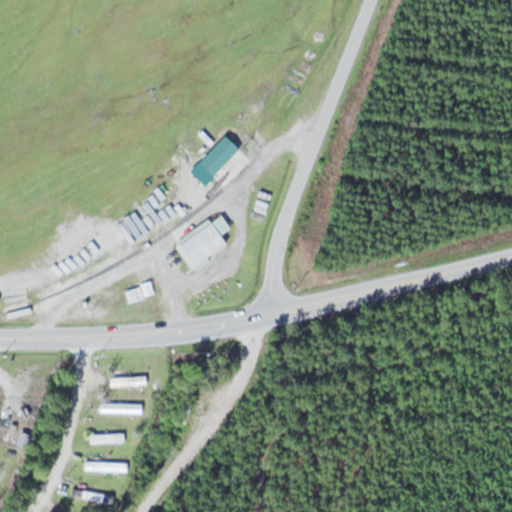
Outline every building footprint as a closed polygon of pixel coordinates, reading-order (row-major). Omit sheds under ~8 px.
[(222,244),(206,221),(175,243),(191,266),(222,244)] [(131,296),(133,309),(143,307),(141,295),(131,296)] [(110,386),(146,386),(146,376),(110,376),(110,386)] [(96,413),(140,413),(140,403),(96,403),(96,413)] [(121,433),(85,433),(85,443),(121,443),(121,433)] [(124,461),(82,461),(82,471),(124,471),(124,461)] [(110,504),(112,496),(79,490),(78,498),(110,504)]
